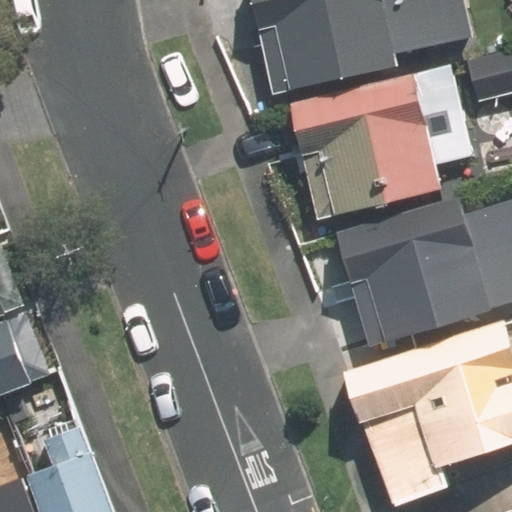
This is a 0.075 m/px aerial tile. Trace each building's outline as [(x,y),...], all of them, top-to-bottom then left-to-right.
[(402,0),(265,0),(281,83),(413,59),(402,0)] [(429,62),(306,89),(332,210),(455,183),(429,62)] [(479,187),(346,219),(365,296),(332,304),(341,342),(507,301),(479,187)] [(6,233),(0,235),(0,310),(31,299),(6,233)] [(31,299),(0,310),(0,386),(57,364),(31,299)] [(511,311),(348,363),(392,500),(460,478),(452,453),(511,433),(511,311)] [(35,460),(55,511),(136,511),(93,403),(23,431),(35,460)] [(0,511),(55,511),(35,460),(2,473),(0,467),(0,511)]
